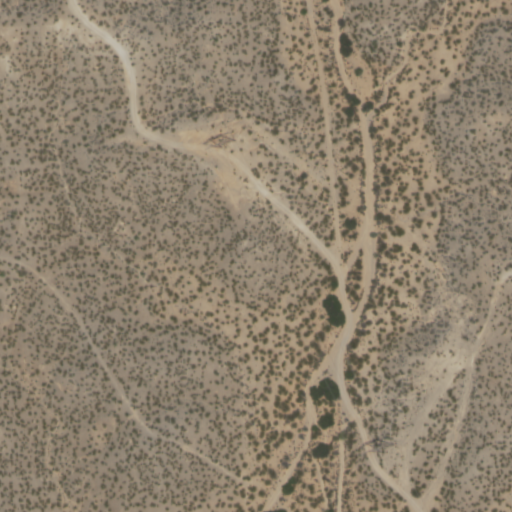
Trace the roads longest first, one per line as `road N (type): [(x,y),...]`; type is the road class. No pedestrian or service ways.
road 1 (track): [(419,511),(382,472),(337,376),(347,314),(337,263),(261,185),(209,150),(134,132),(123,57),(70,0)]
road 2 (track): [(308,0),(337,263)]
road 3 (track): [(511,271),(495,292),(484,330),(437,380),(382,472)]
road 4 (track): [(419,511),(461,413),(471,345)]
